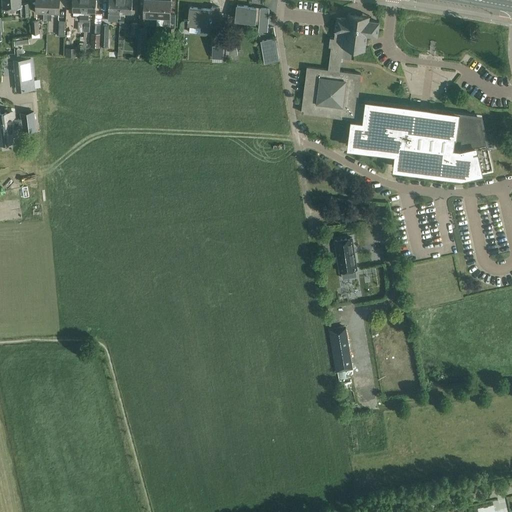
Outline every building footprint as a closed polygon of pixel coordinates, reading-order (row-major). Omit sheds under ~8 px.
[(1,0),(2,9),(21,7),(20,0),(1,0)] [(36,0),(36,13),(44,13),(43,20),(47,20),(48,0),(36,0)] [(48,0),(47,20),(51,20),(52,13),(60,14),(60,0),(48,0)] [(72,0),(73,10),(78,10),(78,14),(80,14),(84,14),(84,10),(84,0),(72,0)] [(84,0),(84,10),(84,14),(85,14),(89,14),(90,11),(96,11),(96,0),(84,0)] [(108,20),(119,21),(120,21),(120,16),(120,12),(120,0),(109,0),(109,12),(108,20)] [(120,0),(120,12),(132,13),(132,0),(120,0)] [(157,17),(157,0),(144,0),(143,24),(150,24),(150,16),(157,17)] [(171,0),(157,0),(157,17),(164,17),(164,26),(170,26),(171,0)] [(254,24),(254,21),(256,22),(256,21),(260,21),(259,31),(267,32),(269,9),(258,8),(248,7),(248,6),(237,5),(236,20),(243,20),(243,23),(254,24)] [(188,22),(190,22),(190,24),(201,25),(201,23),(210,24),(210,26),(218,27),(220,7),(212,6),(211,9),(189,7),(188,22)] [(337,16),(337,17),(335,30),(336,31),(335,38),(330,38),(329,46),(332,46),(329,69),(307,67),(301,112),(352,119),(349,146),(391,152),(390,156),(396,157),(395,167),(462,176),(493,169),(481,116),(436,110),(430,109),(430,110),(357,100),(361,73),(339,71),(342,47),(364,50),(366,35),(377,36),(379,22),(368,21),(369,16),(348,13),(347,18),(337,16)] [(39,19),(31,20),(32,33),(40,33),(39,19)] [(101,34),(100,34),(95,34),(92,34),(92,47),(100,47),(101,34)] [(213,36),(212,58),(224,59),(225,37),(213,36)] [(262,40),(266,61),(278,59),(275,38),(262,40)] [(78,48),(66,47),(65,56),(78,57),(78,48)] [(17,71),(16,71),(17,81),(18,81),(19,89),(33,88),(30,58),(16,59),(17,71)] [(0,141),(16,140),(15,128),(23,127),(23,131),(36,130),(34,112),(21,113),(22,118),(14,119),(13,111),(0,112),(0,141)] [(21,169),(33,168),(31,154),(20,156),(21,169)] [(1,171),(1,183),(16,183),(15,165),(10,165),(10,170),(1,171)] [(18,182),(19,190),(34,187),(33,179),(18,182)] [(340,272),(357,269),(352,238),(335,240),(337,257),(334,258),(334,261),(338,260),(340,272)] [(331,268),(333,283),(340,282),(338,267),(331,268)] [(330,329),(337,371),(351,368),(344,327),(330,329)]
